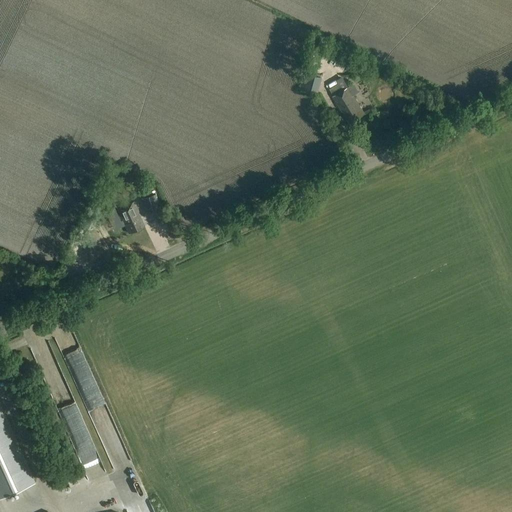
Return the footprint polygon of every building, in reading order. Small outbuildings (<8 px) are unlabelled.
[(354,84),(348,87),(342,77),(336,81),(338,84),(330,89),(334,96),(332,97),(348,123),(364,113),(353,96),(359,92),(354,84)] [(156,195),(147,197),(151,211),(160,208),(156,195)] [(139,219),(136,213),(138,212),(134,202),(116,210),(121,221),(123,220),(128,233),(144,225),(141,218),(139,219)] [(44,370),(73,444),(84,440),(54,366),(44,370)] [(79,385),(116,482),(128,478),(91,381),(79,385)] [(0,511),(0,498),(35,483),(0,404),(0,511)] [(88,473),(99,468),(86,440),(75,444),(88,473)] [(135,496),(117,503),(120,511),(127,511),(140,507),(135,496)]
